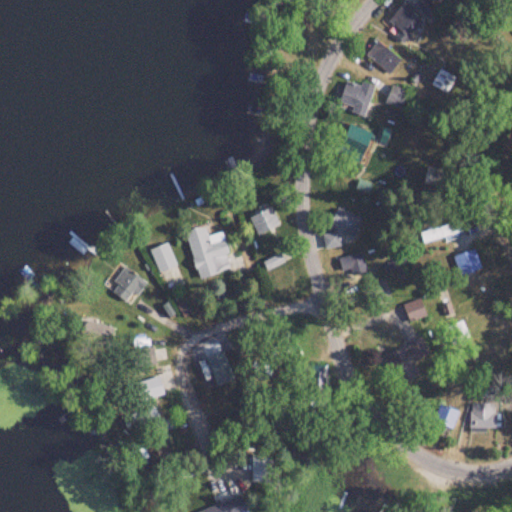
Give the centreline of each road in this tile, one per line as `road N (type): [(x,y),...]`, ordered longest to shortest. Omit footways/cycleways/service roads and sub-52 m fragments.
road 1 (residential): [(511,430),(451,453),(419,446),(346,390),(302,280),(285,182),(292,111),(313,43),(344,0)]
road 2 (residential): [(302,280),(171,310),(162,341),(190,449)]
road 3 (residential): [(511,82),(491,106),(473,161),(480,208),(511,269)]
